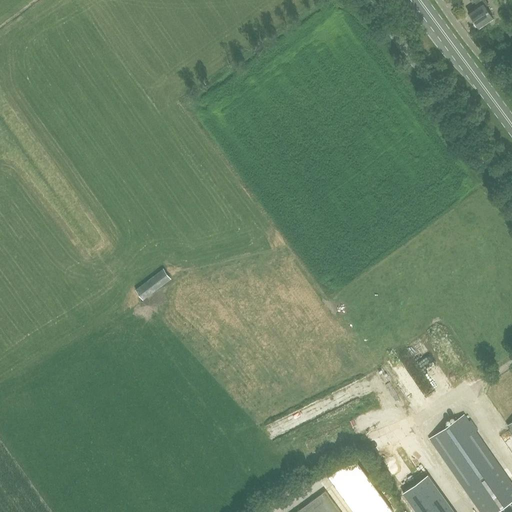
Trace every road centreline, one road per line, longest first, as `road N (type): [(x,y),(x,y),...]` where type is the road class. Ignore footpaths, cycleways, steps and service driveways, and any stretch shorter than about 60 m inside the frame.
road 1 (unclassified): [(511,194),(368,0)]
road 2 (primary): [(511,123),(421,0)]
